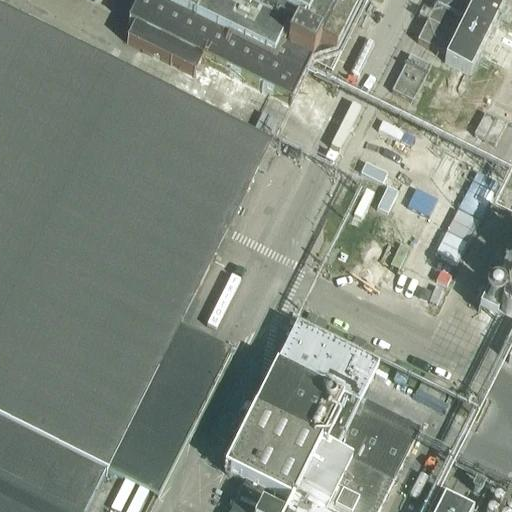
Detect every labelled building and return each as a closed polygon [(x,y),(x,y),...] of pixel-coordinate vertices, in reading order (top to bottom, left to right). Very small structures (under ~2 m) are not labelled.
[(290,109),(317,56),(318,53),(334,61),(342,44),(363,0),(141,0),(128,28),(133,31),(126,45),(194,79),(202,64),(290,109)] [(469,0),(439,0),(417,45),(447,60),(444,65),(469,78),(502,12),(477,0),(476,0),(475,3),(469,0)] [(0,511),(87,511),(105,476),(107,477),(120,483),(153,499),(157,501),(231,355),(179,329),(228,231),(270,147),(243,134),(246,128),(238,124),(235,129),(0,13),(0,511)] [(392,95),(409,104),(413,106),(431,70),(410,59),(392,95)] [(265,103),(254,136),(269,141),(280,108),(265,103)] [(493,146),(504,126),(484,115),(473,135),(493,146)] [(376,185),(441,201),(435,227),(457,232),(460,219),(476,223),(484,191),(489,192),(495,170),(415,151),(411,168),(382,161),(376,185)] [(489,275),(511,283),(511,254),(499,250),(489,275)] [(224,475),(245,486),(232,511),(379,511),(419,432),(362,404),(377,373),(295,332),(224,475)] [(425,377),(417,392),(446,406),(453,390),(446,387),(425,377)] [(460,511),(443,503),(438,511),(460,511)]
